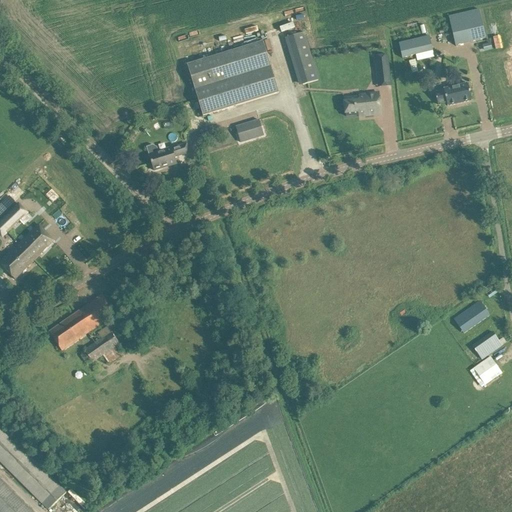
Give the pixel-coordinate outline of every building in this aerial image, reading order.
[(487,38),(480,10),(450,17),(456,45),(487,38)] [(282,32),(296,29),(294,23),(281,26),(282,32)] [(288,37),(303,85),(318,80),(303,32),(288,37)] [(432,51),(429,36),(399,43),(402,58),(432,51)] [(187,65),(203,116),(278,93),(262,42),(187,65)] [(390,81),(390,80),(388,55),(375,57),(378,82),(378,87),(379,86),(379,87),(390,86),(390,85),(391,85),(390,81)] [(511,61),(511,59),(503,62),(510,85),(511,84),(511,61)] [(407,85),(409,109),(433,107),(430,82),(421,83),(420,79),(414,79),(414,84),(407,85)] [(472,101),(468,83),(444,89),(444,90),(435,92),(438,105),(447,103),(447,106),(472,101)] [(365,114),(365,116),(381,114),(379,93),(359,95),(359,97),(344,99),(346,116),(365,114)] [(235,127),(240,143),(264,136),(259,120),(235,127)] [(168,167),(177,164),(175,157),(189,153),(187,144),(159,152),(157,147),(153,145),(146,147),(154,171),(164,168),(164,167),(167,166),(168,167)] [(0,219),(0,225),(7,233),(23,218),(28,213),(18,203),(0,220),(0,219)] [(17,243),(0,260),(0,263),(8,273),(15,280),(37,258),(53,241),(37,225),(20,241),(17,243)] [(102,295),(49,332),(63,351),(105,322),(106,324),(111,321),(109,318),(116,314),(102,295)] [(489,315),(480,301),(455,319),(464,333),(489,315)] [(107,327),(97,333),(101,338),(83,349),(85,352),(80,355),(85,363),(90,359),(93,363),(103,356),(108,363),(123,355),(117,346),(120,344),(107,327)] [(145,342),(143,340),(147,337),(142,330),(138,333),(136,330),(125,338),(134,350),(145,342)] [(472,346),(481,359),(501,345),(492,332),(472,346)] [(473,368),(485,385),(502,372),(490,355),(473,368)] [(65,493),(0,427),(0,461),(48,510),(65,493)] [(0,511),(32,511),(0,479),(0,511)] [(73,506),(79,511),(81,511),(88,506),(72,489),(68,493),(77,502),(73,506)]
